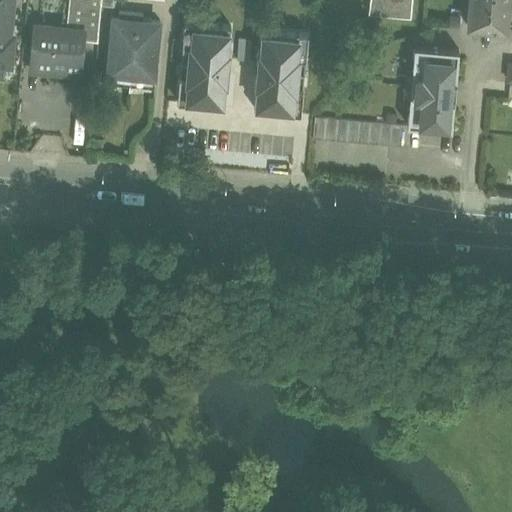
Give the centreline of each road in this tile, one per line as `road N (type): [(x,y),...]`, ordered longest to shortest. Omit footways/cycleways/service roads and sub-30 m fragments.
road 1 (secondary): [(464,220),(0,176)]
road 2 (residential): [(464,220),(478,44),(511,47)]
